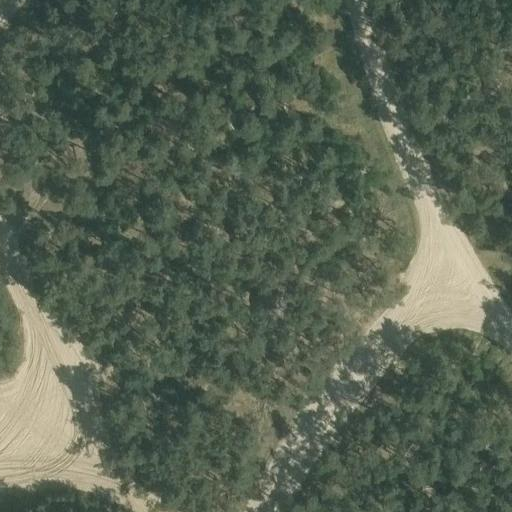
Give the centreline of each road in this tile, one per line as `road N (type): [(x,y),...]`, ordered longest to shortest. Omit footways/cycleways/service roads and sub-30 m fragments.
road 1 (track): [(511,334),(439,227),(375,91),(347,0)]
road 2 (track): [(266,511),(325,399),(462,261)]
